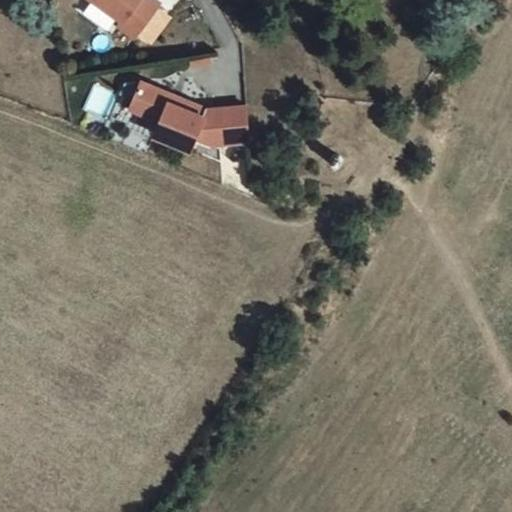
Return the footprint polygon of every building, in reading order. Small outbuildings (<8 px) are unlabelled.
[(171,0),(112,0),(138,19),(134,24),(150,36),(175,2),(171,0)] [(195,0),(218,45),(232,38),(213,0),(195,0)] [(158,80),(147,106),(177,119),(171,133),(207,148),(212,136),(227,143),(267,139),(263,104),(224,108),(197,96),(194,103),(187,100),(189,93),(158,80)] [(83,109),(106,118),(116,92),(93,83),(83,109)] [(197,96),(189,93),(187,100),(194,103),(197,96)]
